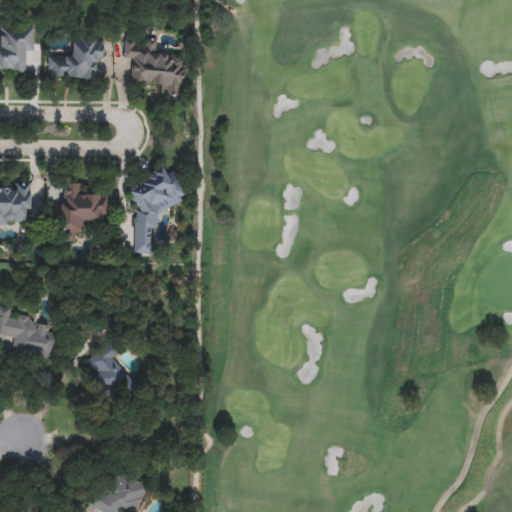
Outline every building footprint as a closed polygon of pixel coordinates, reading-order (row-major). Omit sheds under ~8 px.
[(24,71),(0,71),(0,27),(33,27),(32,53),(24,52),(24,71)] [(47,79),(47,56),(71,56),(71,37),(102,38),(102,61),(94,61),(94,79),(47,79)] [(182,55),(181,97),(160,97),(160,85),(131,84),(131,60),(122,60),(123,39),(156,40),(156,54),(182,55)] [(133,254),(133,205),(129,195),(129,185),(162,170),(164,175),(172,175),(184,201),(156,214),(155,226),(151,228),(151,255),(133,254)] [(0,225),(0,189),(18,189),(18,183),(29,183),(28,225),(0,225)] [(78,195),(106,195),(106,221),(81,221),(81,233),(73,233),(73,243),(59,243),(59,184),(78,184),(78,195)] [(0,337),(0,307),(11,309),(9,317),(53,324),(48,360),(11,354),(13,339),(0,337)] [(84,362),(107,346),(131,380),(108,396),(84,362)] [(96,511),(92,510),(89,504),(92,497),(109,487),(115,475),(119,473),(146,486),(152,497),(149,504),(141,500),(135,511),(130,511),(125,509),(120,511),(96,511)]
